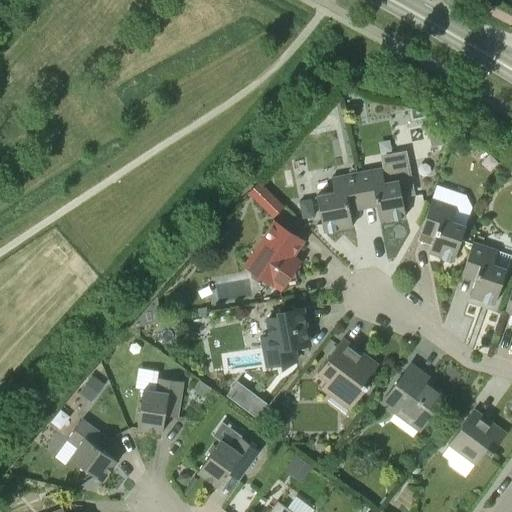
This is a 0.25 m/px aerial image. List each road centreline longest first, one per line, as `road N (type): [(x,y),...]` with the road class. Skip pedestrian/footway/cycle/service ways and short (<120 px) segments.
road 1 (residential): [(511,370),(469,355),(348,277)]
road 2 (tertiary): [(511,68),(389,0)]
